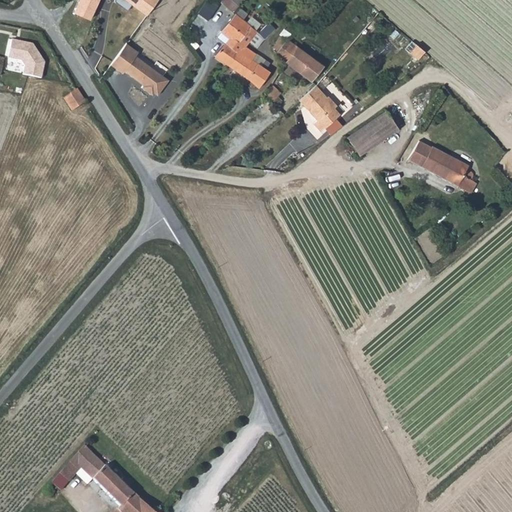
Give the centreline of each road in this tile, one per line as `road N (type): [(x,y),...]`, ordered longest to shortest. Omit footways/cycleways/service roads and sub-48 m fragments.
road 1 (unclassified): [(168,218),(321,511)]
road 2 (unclassified): [(168,218),(137,238),(0,399)]
road 3 (unclassified): [(36,8),(168,218)]
